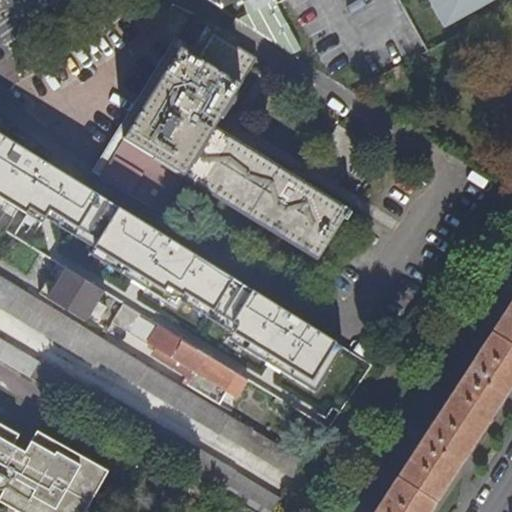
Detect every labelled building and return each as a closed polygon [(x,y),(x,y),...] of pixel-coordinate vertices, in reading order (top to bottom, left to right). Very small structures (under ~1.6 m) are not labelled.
[(274,0),(211,0),(221,5),(230,0),(250,0),(255,8),(239,17),(273,38),(279,29),(285,37),(293,33),(275,1),(274,0)] [(429,0),(444,25),(489,0),(429,0)] [(211,29),(194,56),(177,47),(97,179),(157,217),(181,179),(315,260),(345,212),(349,214),(354,207),(215,120),(256,56),(211,29)] [(352,331),(0,147),(0,226),(320,393),(352,331)] [(198,372),(209,356),(194,347),(112,296),(106,305),(97,300),(103,291),(90,283),(76,274),(57,263),(51,272),(57,276),(54,282),(52,281),(50,285),(45,282),(39,292),(85,320),(90,311),(100,316),(103,311),(108,313),(110,310),(154,336),(150,342),(163,350),(160,355),(168,360),(171,355),(198,372)] [(307,461),(48,302),(0,273),(0,303),(34,325),(96,362),(99,357),(296,477),(307,461)] [(511,304),(376,511),(430,511),(511,386),(511,304)] [(37,362),(18,350),(0,339),(0,359),(257,511),(271,511),(282,497),(248,476),(240,470),(97,386),(94,391),(40,358),(37,362)] [(85,511),(110,469),(47,434),(42,443),(31,437),(25,448),(14,442),(1,435),(7,425),(0,421),(0,495),(0,496),(2,493),(14,500),(9,509),(15,511),(85,511)] [(19,432),(7,425),(1,435),(14,442),(19,432)] [(42,443),(47,434),(36,428),(31,437),(42,443)] [(0,496),(0,503),(9,509),(14,500),(2,493),(0,496)]
